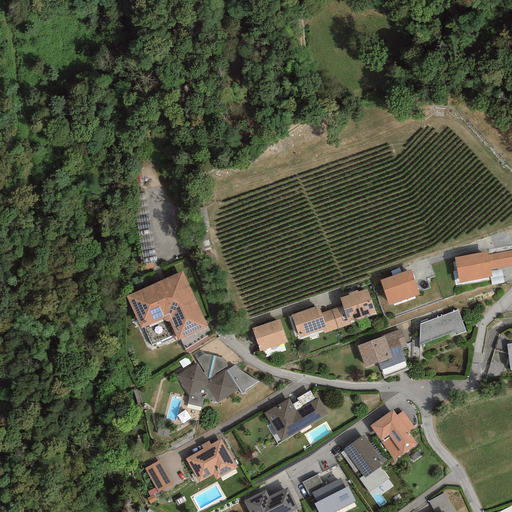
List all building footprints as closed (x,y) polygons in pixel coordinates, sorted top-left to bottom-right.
[(487,251),(454,257),(459,283),(492,276),(490,270),(511,265),(511,250),(488,255),(487,251)] [(410,269),(380,280),(389,306),(419,295),(410,269)] [(207,327),(182,271),(126,296),(141,328),(163,319),(164,320),(165,321),(167,322),(169,321),(177,340),(207,327)] [(349,295),(339,298),(342,306),(347,322),(350,321),(375,313),(367,289),(358,292),(357,290),(348,293),(349,295)] [(318,306),(291,315),(299,338),(322,330),(326,329),(321,313),(318,306)] [(342,306),(331,310),(337,329),(351,324),(350,321),(347,322),(342,306)] [(331,310),(321,313),(326,329),(322,330),(324,333),(337,329),(331,310)] [(458,310),(420,324),(419,345),(454,332),(455,335),(465,331),(458,310)] [(279,319),(252,328),(260,351),(287,342),(279,319)] [(382,337),(357,346),(365,367),(377,363),(380,370),(382,370),(383,374),(406,366),(404,362),(406,361),(401,348),(407,346),(400,329),(381,336),(382,337)] [(197,363),(176,376),(189,396),(187,404),(201,407),(203,398),(216,401),(218,403),(238,390),(225,369),(215,375),(214,374),(227,366),(222,358),(204,354),(196,359),(204,372),(203,373),(197,363)] [(233,365),(227,370),(241,393),(242,393),(244,393),(245,392),(244,390),(258,381),(233,365)] [(289,398),(264,413),(281,442),(328,414),(319,397),(296,411),(289,398)] [(393,409),(370,425),(370,426),(394,460),(417,444),(408,432),(397,415),(393,409)] [(402,411),(397,415),(408,432),(414,428),(402,411)] [(364,435),(343,449),(345,451),(341,453),(368,493),(388,480),(380,467),(382,466),(376,459),(379,457),(364,435)] [(203,449),(185,458),(199,482),(212,474),(215,480),(236,468),(220,439),(211,444),(209,441),(201,445),(203,449)] [(159,460),(144,468),(155,488),(158,492),(172,484),(159,460)] [(323,486),(317,474),(302,482),(309,497),(313,495),(312,492),(323,486)] [(323,486),(312,492),(313,495),(317,502),(314,504),(317,511),(333,511),(355,501),(348,487),(345,488),(340,478),(323,486)] [(158,492),(155,488),(148,492),(150,496),(153,494),(158,492)] [(265,490),(243,501),(248,511),(292,511),(296,511),(298,509),(287,488),(269,497),(265,490)] [(157,500),(153,494),(150,496),(146,498),(150,504),(157,500)]
